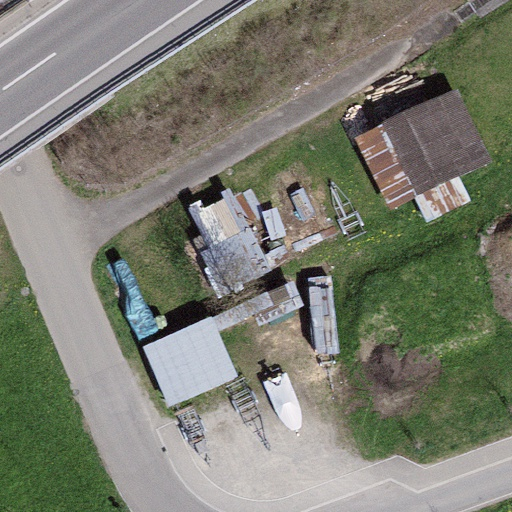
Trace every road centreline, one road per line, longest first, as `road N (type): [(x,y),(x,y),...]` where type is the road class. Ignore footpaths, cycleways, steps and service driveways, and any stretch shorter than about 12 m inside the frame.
road 1 (residential): [(0,137),(150,486),(170,511)]
road 2 (motorway): [(0,95),(141,0)]
